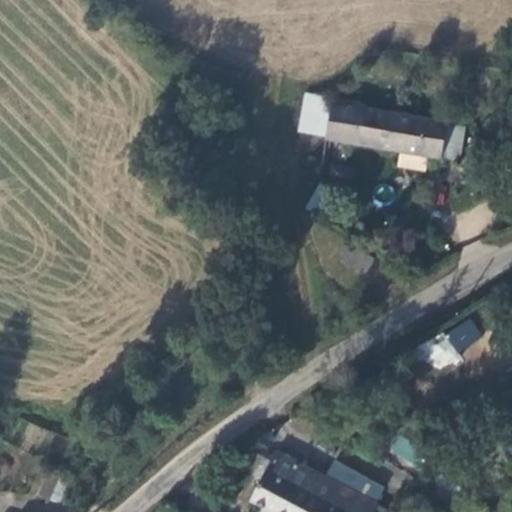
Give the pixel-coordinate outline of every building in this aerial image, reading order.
[(314,119),(339,126),(346,89),(320,84),(314,119)] [(454,147),(454,141),(459,113),(377,98),(376,94),(346,89),(339,126),(454,147)] [(350,155),(347,170),(363,173),(368,158),(350,155)] [(394,204),(351,178),(335,207),(362,222),(378,231),(394,204)] [(384,250),(356,233),(348,246),(377,264),(384,250)] [(469,317),(424,349),(439,370),(484,337),(469,317)] [(280,497),(306,511),(339,511),(357,479),(287,441),(261,486),(280,497)] [(66,487),(71,477),(76,464),(62,458),(52,482),(66,487)] [(379,511),(388,498),(357,479),(339,511),(379,511)]
